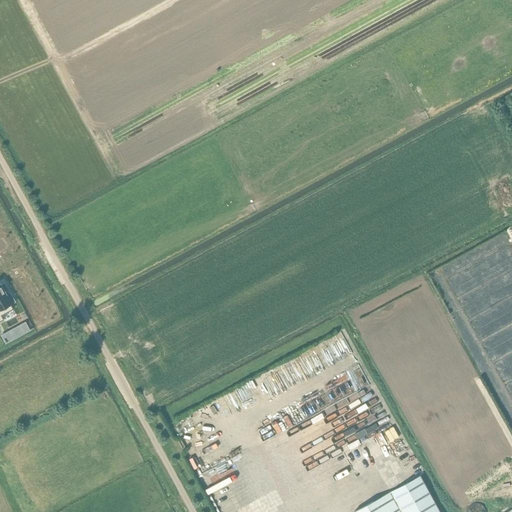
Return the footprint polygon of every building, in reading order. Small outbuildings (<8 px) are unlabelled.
[(2,284),(0,284),(0,315),(3,314),(1,310),(17,302),(12,293),(8,295),(2,284)] [(1,336),(6,344),(30,331),(25,323),(1,336)] [(441,511),(421,475),(390,492),(401,511),(441,511)] [(401,511),(390,492),(354,511),(401,511)] [(485,511),(486,510),(485,508),(484,507),(483,505),(481,504),(479,503),(475,503),(472,504),(469,506),(467,509),(466,511),(485,511)]
